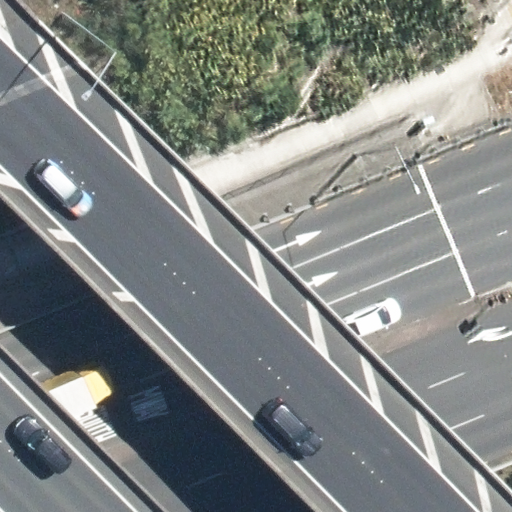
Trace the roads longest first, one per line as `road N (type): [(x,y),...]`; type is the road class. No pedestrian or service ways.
road 1 (motorway): [(0,100),(407,511)]
road 2 (trunk): [(0,418),(511,206)]
road 3 (trunk): [(511,374),(180,511)]
